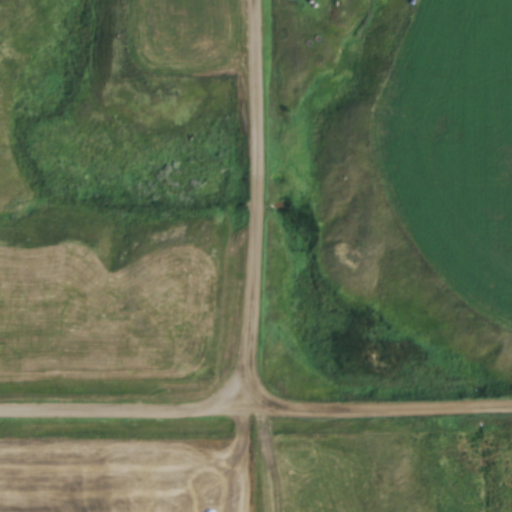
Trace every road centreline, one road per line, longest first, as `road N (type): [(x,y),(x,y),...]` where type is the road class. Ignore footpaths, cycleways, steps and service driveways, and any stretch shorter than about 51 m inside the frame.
road 1 (residential): [(0,415),(511,412)]
road 2 (residential): [(252,417),(261,35)]
